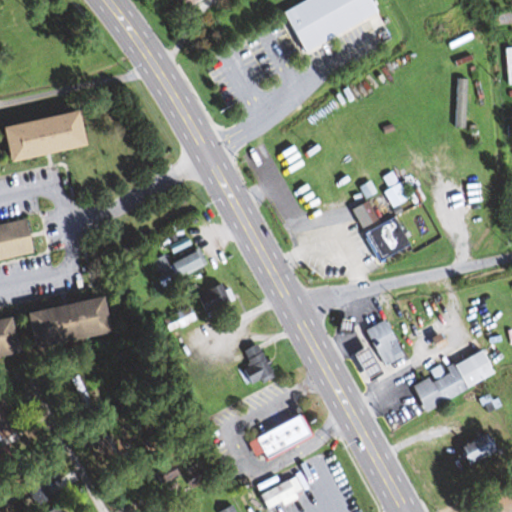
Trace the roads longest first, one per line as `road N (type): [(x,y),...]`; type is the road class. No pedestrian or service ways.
road 1 (trunk): [(407,511),(209,153),(111,0)]
road 2 (residential): [(293,305),(511,256)]
road 3 (residential): [(209,153),(63,229)]
road 4 (residential): [(102,511),(21,369)]
